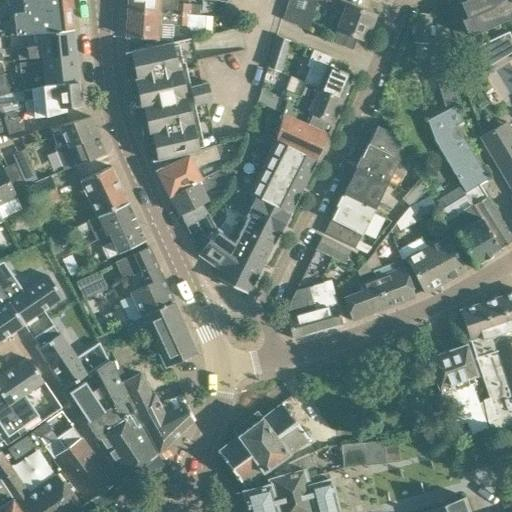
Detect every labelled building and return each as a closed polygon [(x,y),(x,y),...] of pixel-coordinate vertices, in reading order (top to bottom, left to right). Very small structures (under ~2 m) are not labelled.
[(0,0),(0,36),(2,37),(25,34),(72,29),(69,0),(0,0)] [(127,0),(127,11),(205,16),(205,14),(198,14),(198,5),(176,3),(176,0),(127,0)] [(307,29),(316,0),(326,0),(337,4),(338,0),(289,0),(283,19),(307,29)] [(468,36),(511,16),(511,0),(462,0),(459,2),(466,17),(461,19),(468,36)] [(347,4),(337,30),(332,42),(360,52),(374,14),(347,4)] [(205,16),(127,11),(126,36),(156,38),(157,27),(176,29),(177,24),(185,24),(189,31),(200,32),(205,27),(205,16)] [(418,13),(415,43),(414,57),(425,58),(426,44),(428,44),(431,14),(418,13)] [(72,29),(25,34),(26,47),(19,48),(20,60),(43,57),(43,59),(75,55),(72,29)] [(460,56),(453,58),(461,82),(511,51),(511,39),(509,33),(460,56)] [(215,145),(209,119),(205,102),(211,101),(208,91),(206,83),(200,84),(197,72),(196,65),(189,37),(124,52),(125,53),(131,80),(134,89),(136,101),(131,103),(131,101),(130,101),(131,108),(133,115),(134,115),(134,114),(141,112),(146,134),(152,160),(152,161),(215,145)] [(309,72),(304,82),(342,98),(352,75),(327,65),(330,57),(314,50),(310,59),(314,60),(309,72)] [(267,67),(279,72),(283,56),(272,52),(267,67)] [(20,63),(20,65),(15,66),(16,76),(21,75),(21,76),(45,73),(46,85),(78,82),(75,55),(43,59),(43,61),(20,63)] [(424,108),(428,120),(434,140),(467,195),(441,211),(475,265),(501,249),(500,249),(511,241),(511,236),(479,184),(488,178),(478,161),(457,125),(464,121),(444,61),(431,64),(434,72),(423,76),(429,95),(440,91),(442,98),(424,108)] [(46,85),(31,88),(32,100),(34,117),(45,116),(65,111),(65,107),(80,105),(78,82),(46,85)] [(286,101),(282,114),(327,134),(327,133),(325,133),(330,122),(332,123),(342,98),(304,82),(299,95),(286,90),(282,99),(286,101)] [(7,94),(0,95),(0,114),(0,116),(2,115),(9,139),(32,132),(24,100),(23,90),(7,94)] [(482,103),(475,106),(481,124),(489,121),(482,103)] [(282,114),(273,140),(315,159),(327,134),(282,114)] [(92,120),(90,116),(59,125),(61,128),(63,134),(52,137),(57,148),(67,144),(68,146),(97,134),(92,120)] [(479,137),(511,191),(511,140),(502,124),(479,137)] [(368,143),(355,168),(386,184),(399,159),(398,158),(401,153),(390,132),(377,126),(369,144),(368,143)] [(97,134),(68,146),(76,165),(105,153),(97,134)] [(273,140),(267,152),(308,173),(315,159),(273,140)] [(220,143),(215,145),(219,156),(224,154),(220,143)] [(215,145),(152,161),(154,161),(158,170),(156,171),(169,196),(200,180),(200,179),(194,168),(217,159),(219,159),(219,156),(215,145)] [(267,152),(261,165),(302,186),(308,173),(267,152)] [(1,164),(0,164),(0,204),(16,196),(22,209),(33,204),(23,181),(11,186),(1,164)] [(261,165),(255,178),(295,199),(302,186),(261,165)] [(111,166),(82,179),(99,214),(87,220),(87,221),(127,202),(111,166)] [(200,180),(169,196),(179,215),(207,201),(203,192),(229,178),(223,167),(200,179),(200,180)] [(33,168),(20,173),(25,185),(38,179),(33,168)] [(355,168),(343,193),(374,208),(386,184),(355,168)] [(50,177),(26,187),(35,209),(58,199),(50,177)] [(255,178),(248,192),(256,196),(288,212),(295,199),(255,178)] [(421,178),(412,190),(420,196),(425,191),(428,188),(421,178)] [(420,196),(412,190),(404,199),(412,205),(413,204),(420,196)] [(343,193),(324,233),(366,253),(371,246),(358,240),(361,234),(374,208),(343,193)] [(215,229),(198,255),(218,270),(220,271),(217,278),(248,293),(279,231),(288,212),(256,196),(250,208),(246,216),(248,217),(235,242),(215,229)] [(127,202),(87,221),(96,240),(106,235),(106,236),(136,221),(127,202)] [(413,204),(412,205),(407,211),(414,224),(421,220),(413,204)] [(414,224),(407,211),(403,215),(396,224),(400,231),(414,224)] [(101,246),(106,258),(145,240),(136,221),(106,236),(108,240),(112,238),(113,240),(101,246)] [(54,255),(63,250),(61,248),(56,236),(47,241),(54,255)] [(322,236),(316,249),(337,259),(343,247),(322,236)] [(447,236),(427,247),(446,281),(466,270),(447,236)] [(148,246),(115,261),(129,292),(132,291),(134,295),(118,301),(128,323),(143,316),(173,302),(148,246)] [(343,247),(337,259),(344,263),(350,250),(343,247)] [(406,258),(415,275),(424,293),(446,281),(427,247),(406,258)] [(375,251),(366,264),(373,271),(375,278),(376,278),(387,308),(415,297),(404,268),(396,271),(392,262),(381,266),(375,251)] [(70,277),(78,273),(69,254),(61,258),(70,277)] [(3,261),(0,262),(0,289),(23,323),(62,297),(47,275),(24,292),(3,261)] [(373,271),(366,264),(362,268),(358,272),(359,277),(373,271)] [(98,271),(76,281),(82,295),(104,285),(98,271)] [(343,298),(345,302),(352,321),(387,308),(376,278),(375,278),(359,285),(359,286),(361,292),(343,298)] [(321,283),(313,285),(316,296),(318,296),(319,299),(321,298),(323,305),(321,306),(321,310),(313,313),(317,331),(342,324),(333,291),(324,294),(321,283)] [(313,285),(296,290),(290,301),(289,301),(287,318),(292,338),(317,331),(313,313),(321,310),(321,306),(323,305),(321,298),(319,299),(318,296),(316,296),(313,285)] [(0,290),(0,340),(24,324),(23,323),(23,324),(8,302),(0,290)] [(511,291),(488,300),(511,378),(511,291)] [(511,378),(488,300),(460,309),(471,337),(469,338),(481,374),(495,418),(487,420),(490,431),(491,434),(511,427),(511,378)] [(173,302),(143,316),(157,348),(166,366),(196,352),(173,302)] [(53,325),(33,338),(39,348),(38,348),(65,389),(108,360),(99,342),(76,357),(60,333),(59,334),(53,325)] [(466,344),(427,357),(434,376),(451,426),(466,421),(472,437),(490,431),(487,420),(483,401),(478,402),(472,386),(476,384),(473,376),(476,375),(472,363),(466,344)] [(85,381),(68,392),(80,411),(88,422),(98,436),(95,439),(111,462),(122,478),(157,454),(133,414),(136,413),(120,383),(108,360),(102,347),(89,354),(105,384),(92,391),(85,381)] [(0,378),(0,391),(23,427),(39,416),(24,394),(44,381),(29,359),(0,378)] [(140,373),(120,383),(136,413),(140,422),(144,425),(159,453),(194,419),(186,403),(174,410),(172,406),(163,410),(154,393),(151,394),(140,373)] [(0,426),(7,437),(17,431),(23,427),(0,391),(0,426)] [(282,402),(217,451),(242,485),(259,474),(309,439),(282,402)] [(44,446),(52,458),(75,487),(86,503),(112,485),(109,482),(93,459),(96,457),(74,425),(44,446)] [(1,451),(0,451),(0,477),(2,480),(0,481),(0,483),(20,511),(72,511),(81,506),(59,473),(30,493),(7,460),(13,456),(15,458),(41,440),(33,429),(7,447),(8,449),(2,453),(1,451)] [(384,441),(343,445),(345,466),(399,460),(397,440),(384,441)] [(269,483),(261,485),(242,490),(247,511),(339,511),(329,472),(306,478),(304,470),(314,465),(308,454),(288,463),(290,472),(268,479),(269,483)] [(0,511),(20,511),(0,483),(0,511)] [(472,511),(467,497),(426,511),(472,511)]
